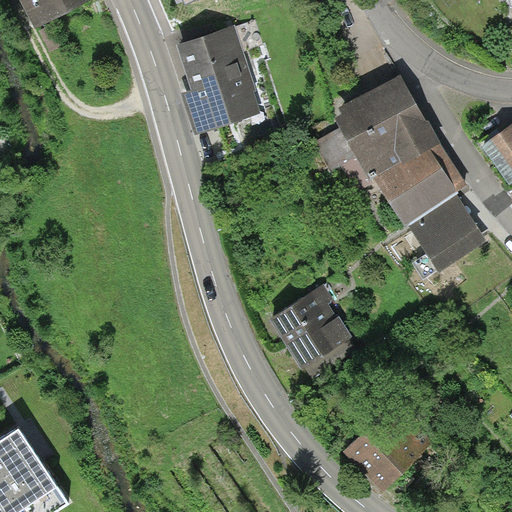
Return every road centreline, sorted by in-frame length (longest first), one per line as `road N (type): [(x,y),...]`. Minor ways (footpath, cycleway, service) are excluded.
road 1 (tertiary): [(127,0),(228,327),(295,444),(364,511)]
road 2 (track): [(181,174),(167,186),(165,242),(183,325),(212,395),(288,511)]
road 3 (residential): [(511,219),(449,129),(408,46)]
